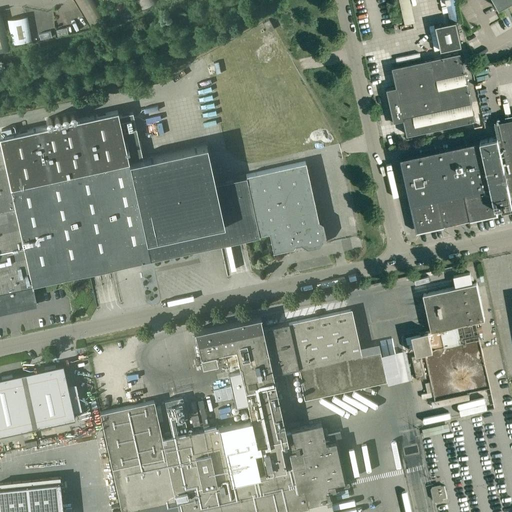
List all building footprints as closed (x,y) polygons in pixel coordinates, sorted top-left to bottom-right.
[(105,20),(93,0),(75,0),(92,28),(105,20)] [(107,0),(119,22),(133,14),(124,0),(107,0)] [(134,0),(139,10),(156,0),(134,0)] [(0,9),(0,49),(9,48),(0,9)] [(11,43),(25,40),(31,39),(26,16),(7,19),(11,43)] [(274,28),(269,19),(262,22),(268,32),(274,28)] [(462,45),(456,21),(436,25),(441,50),(462,45)] [(389,109),(391,116),(392,122),(404,119),(407,135),(447,126),(475,120),(461,52),(432,58),(392,67),(397,91),(388,93),(391,107),(389,109)] [(0,136),(0,292),(32,286),(32,288),(34,288),(33,285),(140,262),(140,264),(151,262),(152,259),(247,238),(234,179),(215,183),(206,144),(143,158),(133,112),(119,115),(118,110),(0,136)] [(497,136),(481,139),(496,208),(501,207),(502,210),(511,208),(511,118),(494,122),(497,136)] [(446,147),(462,221),(497,213),(496,208),(481,139),(446,147)] [(462,221),(446,147),(401,157),(417,231),(462,221)] [(318,220),(305,161),(246,175),(246,176),(234,179),(247,238),(259,236),(259,234),(269,232),(273,251),(303,245),(307,248),(320,245),(325,236),(323,223),(318,220)] [(477,282),(472,283),(456,286),(423,294),(431,331),(485,319),(477,282)] [(251,418),(162,438),(154,400),(100,412),(121,511),(175,499),(177,511),(328,511),(326,500),(331,499),(329,490),(338,488),(337,485),(347,483),(337,438),(329,439),(330,442),(326,443),(321,423),(291,429),(291,430),(285,431),(273,374),(297,368),(304,399),(387,380),(380,350),(361,354),(358,339),(351,309),(197,343),(200,356),(202,365),(217,361),(215,353),(235,348),(251,418)] [(63,364),(23,372),(35,427),(75,418),(63,364)] [(23,372),(1,377),(0,377),(0,434),(35,427),(23,372)] [(233,396),(233,395),(231,386),(213,390),(216,401),(234,397),(236,397),(233,396)] [(63,511),(60,481),(0,487),(0,511),(63,511)] [(444,485),(433,488),(435,499),(447,497),(444,485)]
